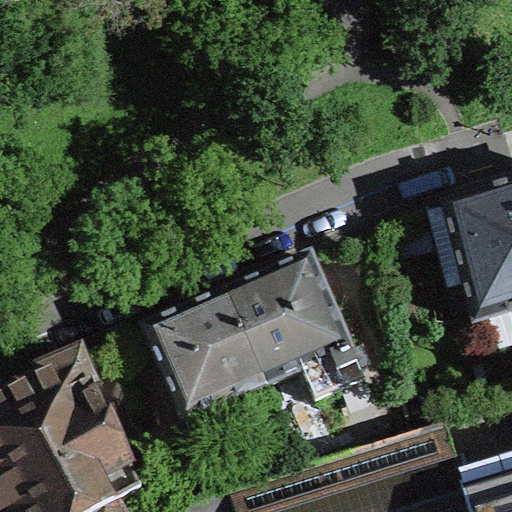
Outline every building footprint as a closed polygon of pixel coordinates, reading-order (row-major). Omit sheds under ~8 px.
[(511,192),(482,201),(440,214),(470,331),(485,326),(493,355),(511,349),(511,192)] [(358,389),(305,265),(251,288),(222,301),(261,393),(297,378),(310,409),(358,389)] [(261,393),(222,301),(169,323),(140,336),(189,452),(226,436),(216,412),(261,393)] [(0,402),(0,511),(102,511),(134,495),(80,365),(79,362),(0,402)] [(163,479),(134,495),(102,511),(462,511),(456,491),(439,433),(183,511),(163,479)] [(511,511),(511,473),(456,491),(462,511),(511,511)]
